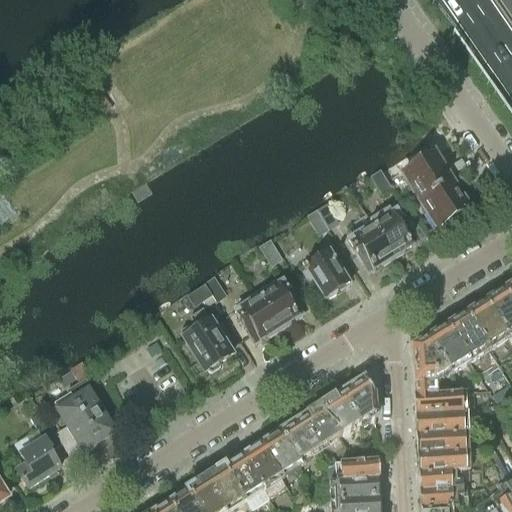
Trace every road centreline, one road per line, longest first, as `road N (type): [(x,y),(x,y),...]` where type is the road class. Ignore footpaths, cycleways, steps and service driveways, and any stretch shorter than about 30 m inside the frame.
road 1 (tertiary): [(77,511),(392,314)]
road 2 (tertiary): [(511,170),(388,0)]
road 3 (residential): [(392,314),(402,511)]
road 4 (tertiary): [(392,314),(511,236)]
